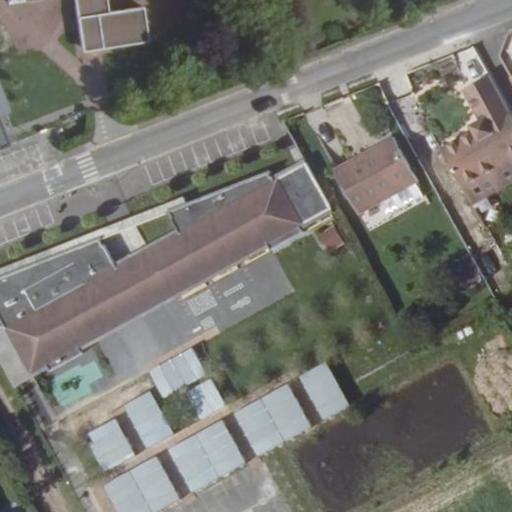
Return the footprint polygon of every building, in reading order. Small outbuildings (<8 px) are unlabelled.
[(4,0),(5,7),(51,0),(70,0),(78,51),(98,49),(98,53),(145,46),(140,12),(105,17),(102,0),(4,0)] [(470,94),(488,128),(452,148),(480,199),(511,180),(511,112),(494,81),(470,94)] [(417,175),(397,137),(367,154),(370,160),(345,175),(361,205),(417,175)] [(367,154),(341,169),(345,175),(370,160),(367,154)] [(0,322),(0,350),(15,378),(27,371),(48,359),(51,366),(84,348),(81,342),(95,334),(78,304),(95,296),(97,301),(99,303),(99,305),(100,307),(101,308),(103,310),(104,310),(107,310),(108,310),(108,309),(109,309),(110,308),(111,306),(112,303),(126,279),(156,262),(173,292),(268,239),(271,245),(303,228),(300,221),(334,204),(311,162),(284,176),(279,167),(172,208),(183,228),(120,262),(104,234),(0,273),(0,308),(6,320),(0,322)] [(326,252),(342,244),(333,225),(317,233),(326,252)] [(460,284),(479,275),(468,254),(450,263),(460,284)] [(173,292),(156,262),(126,279),(112,303),(111,306),(110,308),(109,309),(108,309),(108,310),(107,310),(104,310),(103,310),(101,308),(100,307),(99,305),(99,303),(97,301),(95,296),(78,304),(95,334),(173,292)] [(367,279),(363,271),(351,278),(355,285),(367,279)]
